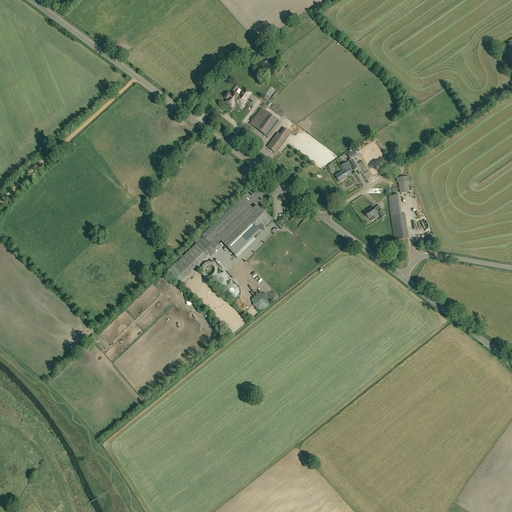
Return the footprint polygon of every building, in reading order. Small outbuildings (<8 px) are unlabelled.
[(245,100),(251,93),(246,89),(240,97),(233,92),(231,95),(229,93),(228,93),(227,93),(226,93),(226,94),(225,95),(225,96),(226,97),(227,98),(226,98),(228,99),(226,101),(232,106),(235,102),(241,107),(246,101),(245,100)] [(268,137),(279,122),(262,109),(251,124),(268,137)] [(276,153),(291,133),(286,130),(281,136),(278,133),(268,147),(276,153)] [(350,158),(357,154),(354,150),(347,154),(350,158)] [(358,168),(352,159),(340,166),(343,171),(336,176),(339,182),(352,174),(348,168),(351,166),(354,170),(358,168)] [(410,184),(409,176),(396,178),(397,183),(399,182),(400,193),(409,192),(408,184),(410,184)] [(402,215),(399,195),(388,197),(394,240),(408,238),(405,214),(402,215)] [(253,209),(245,201),(206,239),(204,236),(174,266),(185,278),(215,249),(214,248),(221,241),(235,255),(271,220),(265,214),(266,213),(264,211),(263,212),(257,206),(253,209)] [(374,215),(377,213),(373,207),(365,212),(365,213),(364,214),(366,217),(367,216),(369,218),(371,221),(376,218),(374,215)] [(164,275),(162,277),(169,285),(172,282),(164,275)] [(237,297),(241,293),(234,287),(230,290),(237,297)]
